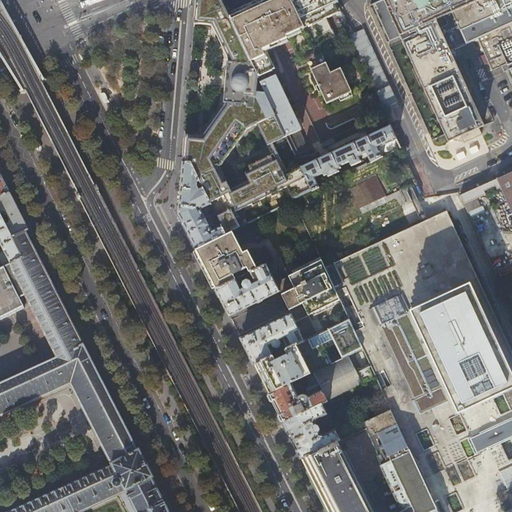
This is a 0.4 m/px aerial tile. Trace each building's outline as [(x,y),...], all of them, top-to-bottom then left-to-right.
[(221,0),(196,0),(194,24),(213,25),(229,60),(229,62),(227,62),(226,83),(224,102),(226,103),(226,105),(203,136),(185,134),(184,147),(182,162),(191,163),(199,180),(203,188),(211,203),(218,218),(219,222),(222,226),(226,235),(233,231),(244,225),(237,211),(287,186),(294,200),(312,191),(301,167),(299,162),(285,168),(280,157),(277,158),(274,153),(249,165),(250,169),(245,172),(249,179),(230,188),(219,165),(221,164),(247,128),(257,124),(268,145),(272,143),(275,147),(289,141),(286,135),(261,82),(258,77),(229,17),(221,0)] [(265,0),(229,17),(258,77),(272,71),(263,50),(290,37),(302,63),(306,61),(328,105),(372,84),(361,60),(331,73),(318,45),(314,46),(290,0),(265,0)] [(290,0),(314,46),(318,45),(334,37),(326,18),(342,11),(336,0),(290,0)] [(511,0),(380,0),(370,5),(371,6),(375,3),(377,8),(375,9),(390,41),(400,36),(449,142),(461,136),(464,143),(473,139),(482,135),(479,128),(484,126),(450,52),(478,39),(493,70),(502,66),(504,72),(510,70),(511,74),(511,0)] [(359,29),(349,35),(351,38),(358,33),(364,43),(356,47),(362,56),(371,51),(359,29)] [(301,129),(275,75),(261,82),(286,135),(300,129),(301,129)] [(39,82),(40,85),(43,84),(45,83),(47,80),(45,76),(44,77),(39,79),(39,82)] [(387,84),(375,89),(390,122),(402,117),(387,84)] [(391,125),(301,167),(312,191),(320,187),(315,178),(323,174),(324,176),(327,174),(329,176),(340,171),(339,169),(342,167),(341,166),(350,161),(352,165),(362,161),(360,157),(362,155),(363,157),(368,155),(371,161),(383,155),(379,148),(397,139),(391,125)] [(304,138),(300,129),(286,135),(289,141),(294,153),(307,147),(303,139),(304,138)] [(199,180),(191,163),(182,162),(180,196),(178,207),(200,208),(201,208),(211,203),(203,188),(199,190),(196,185),(197,185),(197,184),(197,183),(197,182),(197,181),(199,180)] [(365,184),(367,186),(369,187),(371,187),(373,187),(375,186),(376,186),(377,185),(378,184),(379,182),(380,180),(380,178),(379,176),(379,175),(378,174),(377,173),(376,172),(374,171),(373,171),(371,171),(370,171),(368,172),(367,172),(366,173),(365,175),(364,177),(364,179),(364,182),(365,184)] [(511,172),(461,195),(468,212),(480,207),(477,199),(486,195),(484,191),(495,186),(497,190),(501,188),(511,212),(511,172)] [(0,174),(0,173),(0,197),(10,193),(0,174)] [(76,191),(75,192),(76,194),(78,199),(80,199),(83,207),(110,263),(112,262),(118,259),(124,256),(130,253),(103,198),(98,189),(99,189),(97,184),(96,184),(95,182),(93,182),(91,184),(92,186),(80,192),(79,190),(76,191)] [(406,203),(417,198),(411,184),(400,189),(406,203)] [(19,211),(10,193),(0,197),(0,212),(3,219),(7,217),(6,215),(7,214),(9,219),(4,221),(13,237),(26,230),(28,229),(19,211)] [(200,208),(178,207),(178,214),(186,230),(196,250),(226,235),(222,226),(212,231),(210,228),(212,227),(211,225),(209,224),(208,224),(204,217),(207,216),(205,212),(203,213),(200,208)] [(497,496),(511,489),(511,488),(511,351),(447,211),(335,263),(363,324),(353,329),(362,348),(368,363),(375,378),(390,411),(392,413),(436,510),(436,511),(452,511),(446,497),(456,493),(463,510),(476,504),(468,487),(478,482),(486,500),(496,495),(497,496)] [(0,241),(12,263),(23,257),(13,237),(4,221),(3,219),(0,212),(0,241)] [(0,416),(71,384),(112,462),(138,450),(26,230),(13,237),(23,257),(12,263),(10,264),(26,295),(58,358),(0,383),(0,416)] [(243,253),(233,231),(226,235),(196,250),(199,256),(204,266),(216,289),(237,279),(234,273),(247,267),(250,272),(257,269),(247,251),(243,253)] [(321,261),(275,283),(279,291),(285,303),(291,314),(294,322),(339,300),(321,261)] [(0,319),(25,307),(20,298),(26,295),(10,264),(3,268),(0,269),(0,270),(3,276),(0,277),(0,319)] [(257,269),(250,272),(255,282),(252,283),(251,281),(247,279),(244,281),(243,284),(244,287),(241,288),(237,279),(216,289),(223,303),(230,316),(279,291),(275,283),(266,264),(257,269)] [(511,270),(500,276),(511,302),(511,270)] [(304,341),(294,322),(291,314),(241,338),(248,352),(255,365),(256,365),(274,356),(269,346),(272,345),(273,347),(277,349),(280,347),(281,343),(280,340),(283,339),(288,349),(304,341)] [(348,319),(304,341),(288,349),(274,356),(256,365),(264,380),(271,393),(292,383),(308,375),(348,355),(362,348),(353,329),(348,319)] [(322,404),(375,378),(368,363),(367,364),(363,366),(355,370),(348,355),(308,375),(308,388),(297,393),(292,383),(271,393),(269,394),(272,399),(280,416),(284,423),(322,404)] [(322,404),(284,423),(287,429),(302,459),(336,442),(341,440),(335,430),(324,435),(322,433),(321,431),(322,429),(320,426),(318,426),(317,423),(317,420),(328,415),(322,404)] [(337,443),(336,442),(302,459),(329,511),(372,511),(360,488),(388,475),(404,511),(431,511),(436,510),(392,413),(390,411),(363,423),(366,429),(337,443)] [(169,511),(152,477),(154,476),(140,450),(138,450),(112,462),(110,463),(111,466),(6,511),(169,511)]
